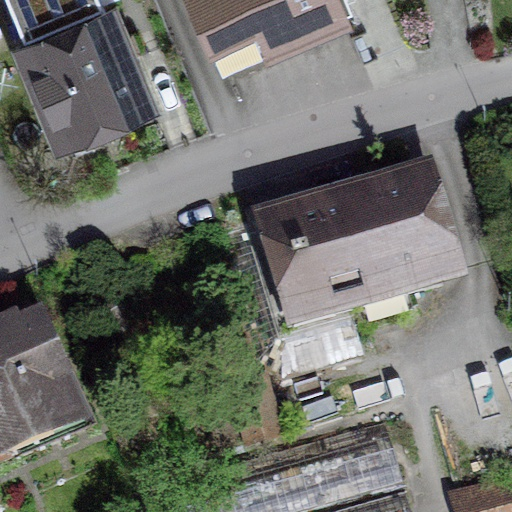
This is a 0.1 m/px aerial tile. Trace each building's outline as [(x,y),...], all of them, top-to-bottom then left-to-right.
[(122,0),(117,0),(26,35),(66,139),(162,102),(122,0)] [(350,0),(199,0),(229,72),(358,21),(350,0)] [(437,164),(260,214),(294,334),(471,283),(437,164)] [(0,464),(103,421),(54,306),(0,328),(0,464)] [(511,363),(423,389),(455,500),(511,484),(511,363)] [(289,449),(272,384),(233,394),(249,459),(289,449)] [(165,495),(170,511),(322,511),(405,490),(389,434),(165,495)] [(511,511),(511,484),(455,500),(458,511),(511,511)] [(411,511),(408,501),(367,511),(411,511)]
